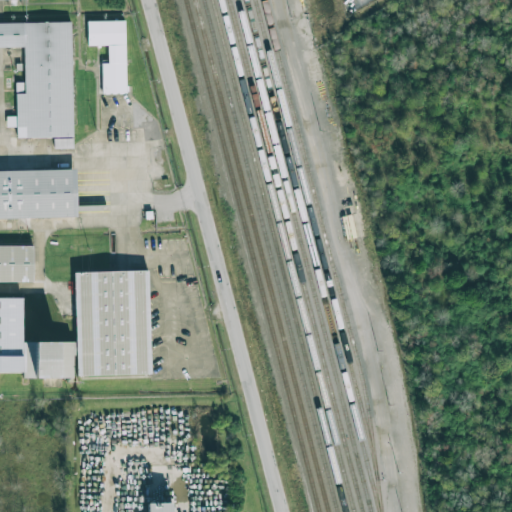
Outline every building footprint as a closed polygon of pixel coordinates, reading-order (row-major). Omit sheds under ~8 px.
[(101,63),(102,95),(126,94),(125,20),(87,21),(87,46),(108,45),(108,63),(101,63)] [(71,22),(0,22),(0,48),(24,48),(25,93),(16,93),(16,116),(6,116),(6,128),(17,128),(17,139),(54,139),(54,149),(73,148),(71,22)] [(0,219),(76,218),(76,169),(0,170),(0,219)] [(33,245),(0,245),(0,283),(33,283),(33,245)] [(76,380),(150,378),(148,270),(74,272),(76,380)] [(22,297),(0,297),(0,379),(73,379),(73,341),(22,341),(22,297)] [(171,511),(172,502),(147,503),(147,511),(171,511)]
